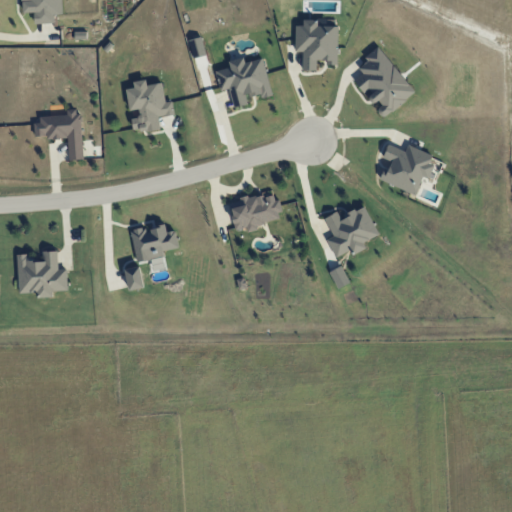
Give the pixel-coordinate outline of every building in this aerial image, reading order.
[(62,14),(61,0),(21,0),(22,13),(34,12),(35,24),(54,23),(54,14),(62,14)] [(302,70),(316,70),(316,60),(327,60),(327,65),(337,65),(338,24),(303,23),(303,25),(295,25),(295,51),(303,51),(302,70)] [(415,93),(380,48),(357,66),(363,74),(354,81),(364,94),(366,93),(377,106),(374,108),(383,118),(415,93)] [(215,71),(220,91),(229,89),(233,108),(249,104),(247,97),(261,94),(261,98),(272,96),(263,58),(245,62),(244,57),(228,61),(230,67),(215,71)] [(163,83),(147,85),(146,80),(133,81),(134,88),(126,89),(129,110),(138,109),(139,116),(132,117),(134,132),(160,129),(159,117),(175,115),(173,101),(165,102),(163,83)] [(83,159),(80,109),(67,109),(67,116),(34,118),(35,139),(68,137),(69,160),(83,159)] [(416,195),(423,177),(429,179),(435,165),(430,163),(433,154),(408,145),(406,151),(388,144),(383,158),(389,161),(381,181),(416,195)] [(236,230),(247,227),(247,229),(283,219),(275,191),(229,203),(236,230)] [(335,258),(351,250),(353,254),(366,249),(363,242),(379,235),(365,205),(340,217),(338,212),(324,218),(333,236),(327,239),(335,258)] [(179,248),(176,230),(167,232),(165,225),(146,229),(146,227),(131,230),(136,262),(165,257),(163,250),(179,248)] [(18,254),(18,293),(37,293),(37,298),(53,297),(53,291),(67,291),(67,269),(58,269),(58,251),(43,251),(43,261),(32,261),(32,254),(18,254)] [(350,282),(341,266),(329,272),(338,289),(350,282)] [(126,269),(128,290),(143,288),(141,267),(126,269)]
